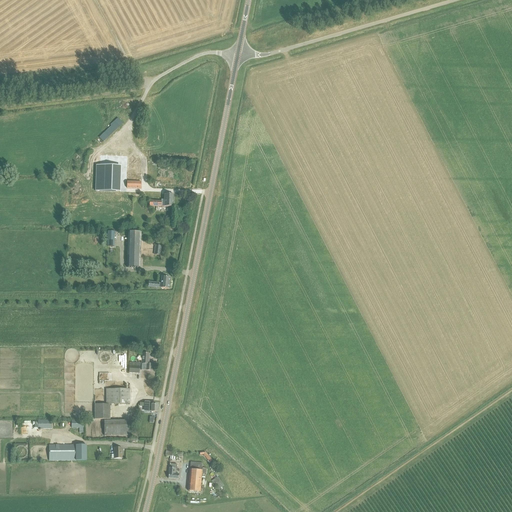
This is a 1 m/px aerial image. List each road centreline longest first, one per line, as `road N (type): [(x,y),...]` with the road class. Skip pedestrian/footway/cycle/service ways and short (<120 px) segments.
road 1 (tertiary): [(144,511),(237,54)]
road 2 (unclassified): [(237,54),(265,54),(455,0)]
road 3 (track): [(0,107),(147,88)]
